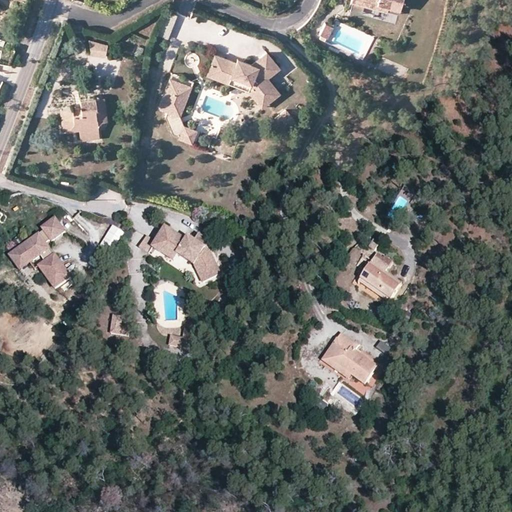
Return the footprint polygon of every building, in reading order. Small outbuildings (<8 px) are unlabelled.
[(378,0),(378,3),(368,0),(366,0),(366,5),(387,11),(390,0),(378,0)] [(365,4),(353,1),(350,10),(362,13),(365,4)] [(176,15),(168,12),(159,34),(167,37),(176,15)] [(325,23),(320,34),(327,37),(332,26),(325,23)] [(89,39),(92,53),(106,56),(107,45),(89,39)] [(250,91),(264,107),(281,91),(267,77),(279,66),(265,51),(251,64),(245,61),(244,65),(236,62),(215,53),(208,69),(229,79),(231,73),(239,76),(240,79),(252,87),(254,88),(250,91)] [(261,109),(264,107),(250,91),(254,88),(252,87),(240,79),(239,76),(231,73),(229,79),(208,69),(206,73),(246,90),(261,109)] [(190,84),(173,77),(168,89),(170,90),(168,96),(166,95),(161,106),(170,110),(179,113),(190,84)] [(193,85),(190,84),(179,113),(170,110),(168,116),(175,132),(183,135),(184,133),(191,135),(193,132),(197,133),(198,130),(187,125),(182,115),(193,85)] [(90,140),(99,139),(97,124),(105,123),(104,108),(98,108),(97,99),(78,101),(79,106),(80,114),(72,115),(71,108),(59,109),(62,132),(77,130),(79,144),(90,142),(90,140)] [(79,106),(71,108),(72,115),(80,114),(79,106)] [(286,108),(277,116),(287,128),(296,121),(286,108)] [(191,135),(184,133),(183,135),(182,137),(194,142),(197,133),(193,132),(191,135)] [(100,146),(99,139),(90,140),(90,142),(90,148),(100,146)] [(364,225),(350,216),(341,229),(355,239),(364,225)] [(28,259),(33,259),(40,254),(44,260),(38,265),(54,287),(70,275),(54,253),(53,254),(51,255),(47,251),(44,246),(44,242),(49,238),(51,240),(64,231),(54,218),(41,228),(43,231),(38,234),(9,256),(17,266),(28,259)] [(105,265),(124,233),(112,226),(93,258),(105,265)] [(204,248),(194,241),(184,237),(177,234),(164,226),(155,241),(152,245),(165,253),(168,247),(179,255),(194,263),(202,282),(220,274),(209,250),(204,248)] [(198,233),(194,241),(204,248),(209,240),(198,233)] [(147,251),(152,245),(155,241),(146,235),(139,247),(147,251)] [(53,254),(44,242),(44,246),(47,251),(51,255),(53,254)] [(405,278),(388,268),(392,261),(378,253),(363,278),(394,296),(405,278)] [(19,269),(33,259),(28,259),(17,266),(19,269)] [(114,316),(113,318),(119,320),(118,328),(126,330),(125,336),(128,336),(129,328),(121,326),(122,318),(114,316)] [(119,320),(113,318),(111,333),(125,336),(126,330),(118,328),(119,320)] [(170,338),(169,346),(191,350),(194,333),(184,332),(183,339),(170,338)] [(333,361),(355,376),(368,385),(380,367),(357,351),(360,346),(342,335),(335,345),(341,349),(333,361)] [(380,341),(376,348),(387,355),(391,348),(380,341)] [(323,363),(328,366),(351,381),(355,376),(333,361),(341,349),(335,345),(323,363)]
